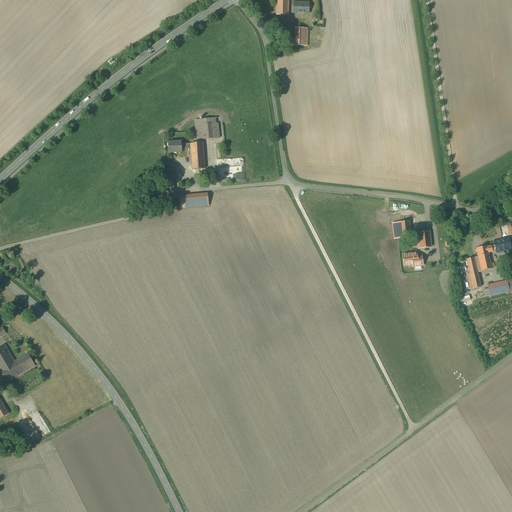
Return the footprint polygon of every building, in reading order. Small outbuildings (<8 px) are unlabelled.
[(289,0),(277,0),(277,17),(289,18),(289,0)] [(312,4),(294,3),(294,15),(312,15),(312,4)] [(309,30),(296,30),(295,48),(309,48),(309,30)] [(218,119),(196,121),(197,140),(220,139),(218,119)] [(184,142),(171,143),(171,154),(185,153),(184,142)] [(206,144),(192,145),(194,171),(207,170),(206,144)] [(176,181),(175,174),(164,174),(165,192),(194,191),(193,181),(176,181)] [(412,223),(393,224),(394,240),(414,238),(412,223)] [(443,226),(434,227),(436,249),(445,248),(443,226)] [(432,233),(420,234),(422,259),(434,258),(432,233)] [(494,242),(496,252),(511,249),(508,239),(494,242)] [(480,259),(468,261),(471,274),(465,275),(469,292),(484,289),(481,274),(495,271),(491,255),(496,254),(494,246),(478,250),(480,259)] [(418,253),(404,255),(406,267),(420,266),(418,253)] [(511,281),(490,287),(490,290),(485,291),(486,298),(511,292),(511,281)] [(16,362),(7,346),(0,349),(0,369),(8,384),(37,367),(29,354),(16,362)] [(0,395),(0,419),(11,414),(0,395)]
